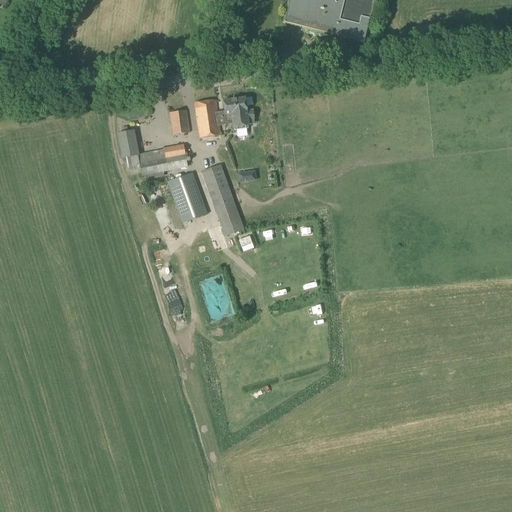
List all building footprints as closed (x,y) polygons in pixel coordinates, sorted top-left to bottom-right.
[(289,0),(284,23),(364,43),(374,0),(289,0)] [(215,101),(194,103),(199,139),(220,136),(219,127),(232,125),(233,128),(234,128),(234,131),(248,129),(247,126),(248,126),(248,125),(248,120),(253,119),(254,119),(253,109),(246,111),(245,98),(223,101),(224,112),(217,113),(215,101)] [(173,135),(189,133),(185,111),(169,113),(173,135)] [(138,156),(133,131),(117,134),(122,159),(126,158),(127,169),(139,167),(141,177),(187,168),(183,145),(163,149),(163,150),(138,156)] [(224,238),(244,230),(220,165),(201,172),(224,238)] [(182,224),(206,215),(192,174),(167,183),(182,224)] [(157,207),(164,220),(173,215),(160,193),(152,198),(157,207)] [(238,241),(241,247),(251,243),(249,237),(238,241)]
